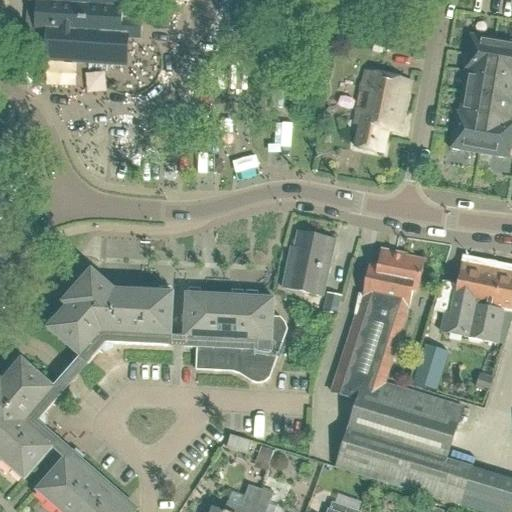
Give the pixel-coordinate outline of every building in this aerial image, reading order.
[(45,35),(43,62),(117,67),(119,39),(141,41),(143,17),(136,17),(137,1),(130,1),(130,0),(28,0),(28,4),(36,5),(34,34),(45,35)] [(511,43),(469,36),(463,73),(466,74),(459,113),(457,112),(456,114),(456,120),(450,150),(509,160),(511,142),(511,123),(510,123),(511,109),(511,43)] [(400,135),(411,83),(366,74),(355,126),(361,127),(356,149),(383,154),(387,132),(400,135)] [(339,139),(347,141),(350,130),(341,128),(339,139)] [(324,300),(336,242),(298,234),(294,251),(291,250),(283,291),(324,300)] [(332,394),(357,401),(336,468),(431,498),(478,511),(511,511),(511,481),(447,461),(463,410),(385,386),(408,309),(412,292),(419,294),(424,263),(407,260),(408,257),(382,252),(379,267),(371,265),(363,300),(358,299),(353,316),(355,316),(332,394)] [(441,334),(497,345),(504,346),(504,344),(511,315),(511,280),(502,279),(486,276),(487,273),(462,268),(452,316),(445,314),(441,334)] [(143,320),(144,294),(115,292),(91,272),(89,271),(82,279),(84,281),(62,305),(67,309),(48,330),(80,359),(86,364),(88,366),(101,351),(104,354),(113,350),(113,345),(114,319),(143,320)] [(114,319),(113,345),(171,348),(173,295),(170,295),(171,289),(160,289),(160,294),(144,294),(143,320),(114,319)] [(200,296),(200,291),(189,290),(189,296),(186,296),(183,349),(197,349),(195,372),(232,373),(239,376),(251,383),(258,385),(265,384),(270,379),(287,331),(285,324),(280,319),(273,318),(274,300),(200,296)] [(327,295),(324,313),(337,315),(340,298),(327,295)] [(413,387),(436,394),(448,355),(425,348),(413,387)] [(67,374),(54,389),(59,394),(72,380),(86,364),(80,359),(67,374)] [(54,389),(21,360),(2,382),(0,380),(0,460),(24,482),(59,442),(44,428),(45,426),(44,418),(43,416),(61,396),(59,394),(54,389)] [(488,394),(493,378),(480,374),(476,390),(488,394)] [(213,459),(234,459),(234,442),(213,442),(213,459)] [(266,473),(274,452),(262,448),(255,468),(266,473)] [(58,511),(93,472),(71,452),(36,492),(58,511)] [(58,511),(96,511),(115,491),(93,472),(58,511)] [(253,511),(260,492),(249,488),(242,508),(228,503),(225,511),(216,511),(213,511),(212,511),(253,511)] [(115,491),(96,511),(135,511),(137,510),(115,491)] [(260,492),(253,511),(266,511),(272,496),(260,492)]
